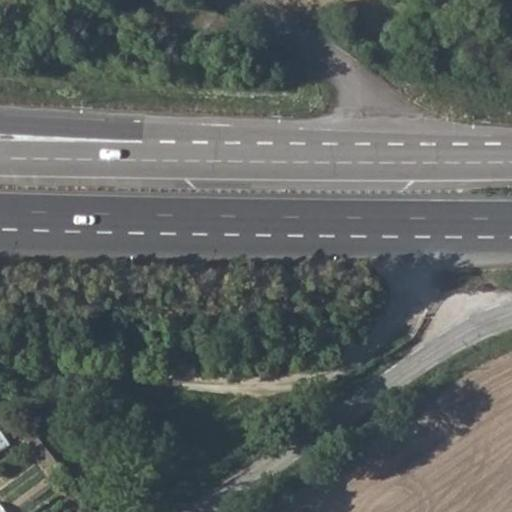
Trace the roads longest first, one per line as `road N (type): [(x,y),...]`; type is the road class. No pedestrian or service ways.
road 1 (motorway): [(0,210),(511,218)]
road 2 (residential): [(197,511),(480,319),(511,311)]
road 3 (motorway): [(511,161),(180,159)]
road 4 (motorway): [(180,159),(132,138),(0,124)]
road 5 (motorway): [(180,159),(0,158)]
